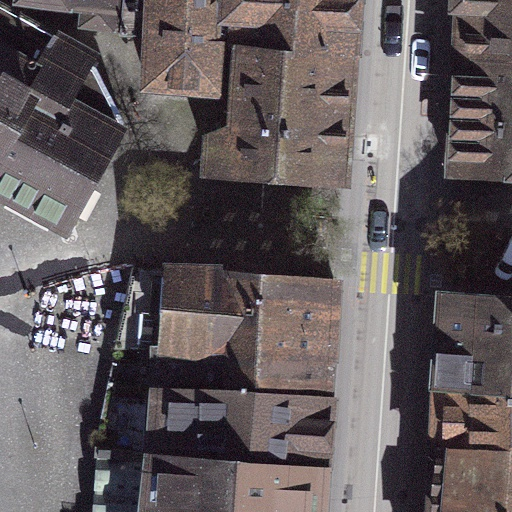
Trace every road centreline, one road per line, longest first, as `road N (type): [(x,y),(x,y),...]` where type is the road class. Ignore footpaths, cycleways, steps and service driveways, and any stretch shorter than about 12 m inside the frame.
road 1 (primary): [(370,511),(390,205)]
road 2 (primary): [(390,205),(407,0)]
road 3 (residential): [(390,205),(511,209)]
